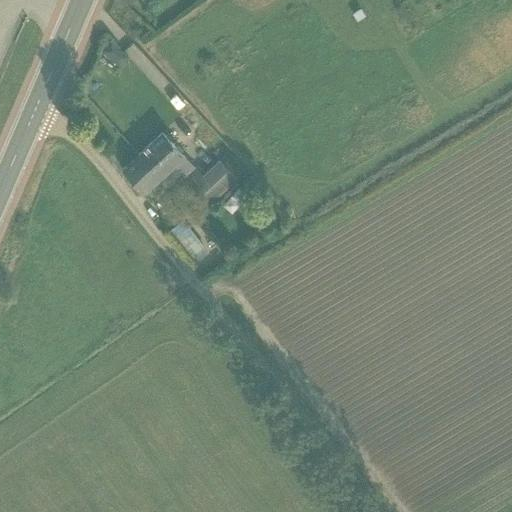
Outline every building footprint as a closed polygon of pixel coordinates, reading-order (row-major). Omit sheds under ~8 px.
[(111,42),(103,51),(120,66),(128,57),(111,42)] [(151,185),(162,197),(194,168),(162,133),(122,169),(143,192),(151,185)] [(194,168),(182,179),(190,187),(188,188),(204,206),(234,179),(219,160),(203,175),(201,176),(194,168)] [(250,176),(249,176),(243,181),(250,189),(255,184),(256,183),(250,176)] [(242,180),(235,186),(242,194),(249,188),(242,180)] [(207,251),(182,219),(168,231),(193,263),(207,251)]
